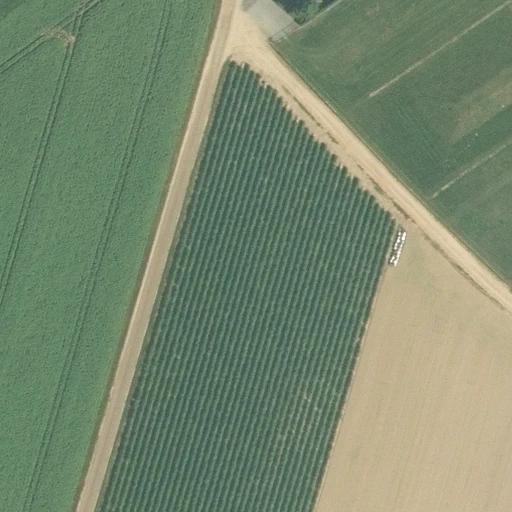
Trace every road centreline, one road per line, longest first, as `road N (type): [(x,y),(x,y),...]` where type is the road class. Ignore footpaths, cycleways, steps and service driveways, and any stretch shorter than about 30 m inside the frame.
road 1 (unclassified): [(78,511),(209,75),(224,0)]
road 2 (track): [(511,301),(441,240),(221,14)]
